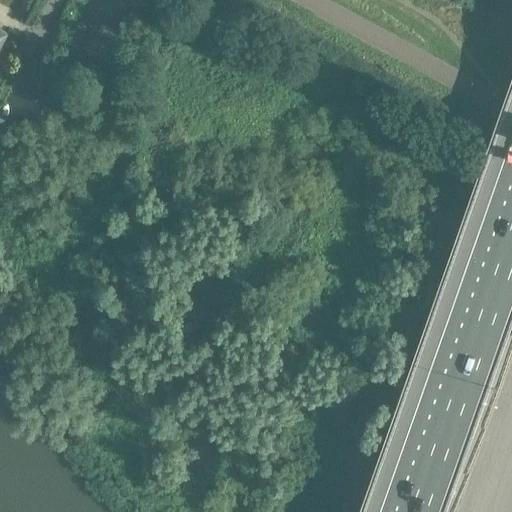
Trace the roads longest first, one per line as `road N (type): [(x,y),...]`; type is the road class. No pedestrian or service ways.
road 1 (motorway): [(511,221),(408,511)]
road 2 (unclassified): [(511,105),(306,0)]
